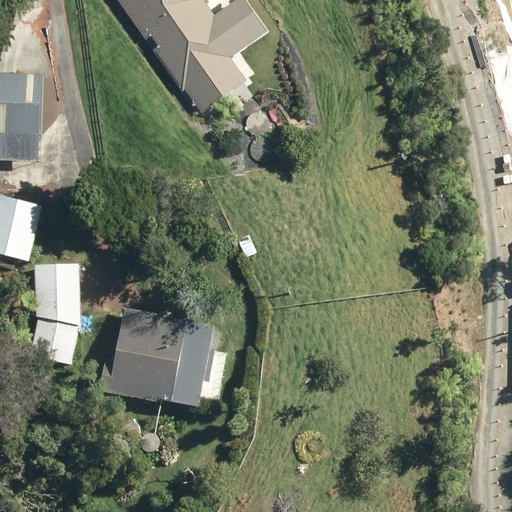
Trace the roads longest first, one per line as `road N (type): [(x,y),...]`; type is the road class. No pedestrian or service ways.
road 1 (unclassified): [(447,0),(508,199),(511,302)]
road 2 (unclassified): [(511,330),(494,511)]
